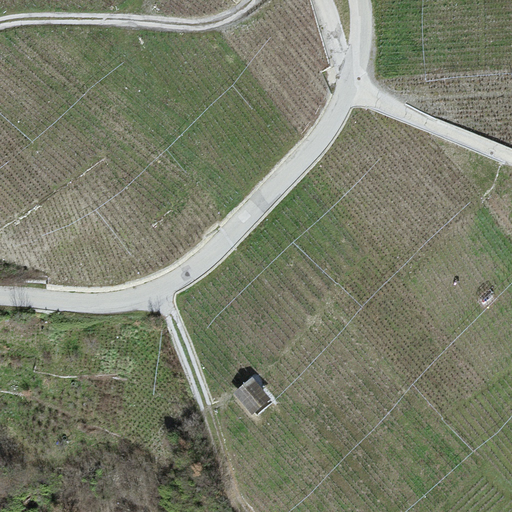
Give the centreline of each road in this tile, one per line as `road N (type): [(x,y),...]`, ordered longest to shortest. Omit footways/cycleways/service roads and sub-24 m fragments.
road 1 (unclassified): [(366,0),(367,47),(342,121),(258,216),(162,294),(63,304),(0,297)]
road 2 (track): [(162,294),(255,511)]
road 3 (track): [(354,82),(511,153)]
